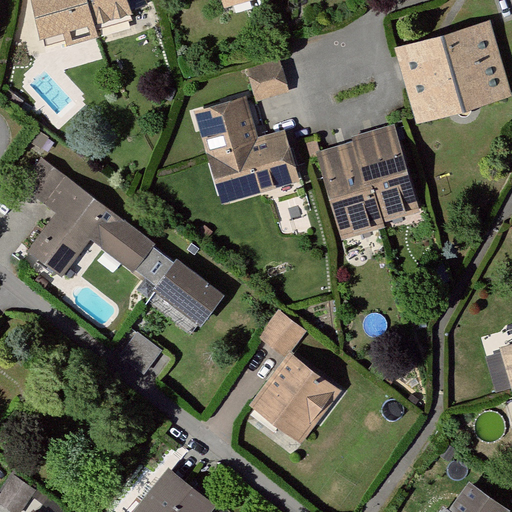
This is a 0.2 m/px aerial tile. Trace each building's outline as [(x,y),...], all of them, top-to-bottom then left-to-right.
[(133,0),(33,0),(43,37),(136,13),(133,0)] [(511,89),(491,18),(395,46),(418,124),(511,96),(511,89)] [(283,64),(249,74),(257,101),(290,92),(283,64)] [(244,93),(192,109),(221,204),(304,179),(288,128),(257,138),(244,93)] [(422,210),(395,124),(314,150),(341,236),(422,210)] [(152,240),(40,158),(19,187),(52,211),(24,249),(63,277),(90,240),(131,269),(152,240)] [(224,295),(177,259),(153,289),(201,325),(224,295)] [(138,330),(126,351),(148,364),(160,342),(138,330)] [(511,341),(499,345),(511,387),(511,341)] [(341,387),(289,350),(250,405),(301,442),(341,387)] [(169,465),(131,511),(210,511),(217,504),(169,465)] [(0,496),(20,510),(38,485),(16,470),(0,492),(0,496)] [(510,511),(511,510),(468,479),(444,511),(510,511)]
